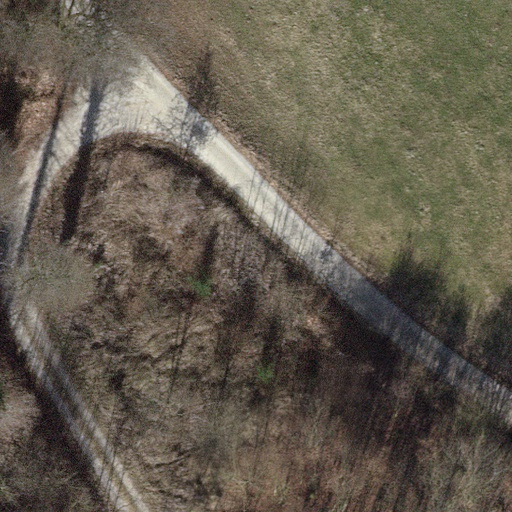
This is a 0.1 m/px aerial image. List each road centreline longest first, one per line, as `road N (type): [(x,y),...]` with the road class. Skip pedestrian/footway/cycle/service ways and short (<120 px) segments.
road 1 (track): [(511,411),(355,297),(154,99),(82,127),(31,199),(13,256),(29,335),(134,511)]
road 2 (track): [(62,0),(154,99)]
